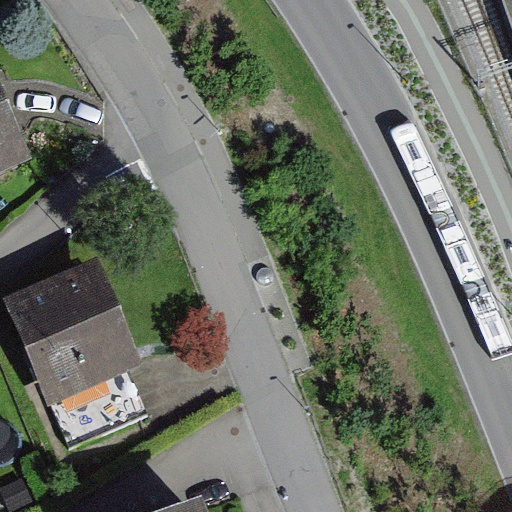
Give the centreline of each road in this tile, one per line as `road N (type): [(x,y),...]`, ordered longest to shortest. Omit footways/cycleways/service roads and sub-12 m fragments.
road 1 (residential): [(511,390),(425,190),(314,0)]
road 2 (residential): [(313,511),(170,150)]
road 3 (residential): [(170,150),(0,266)]
road 4 (residential): [(170,150),(77,0)]
